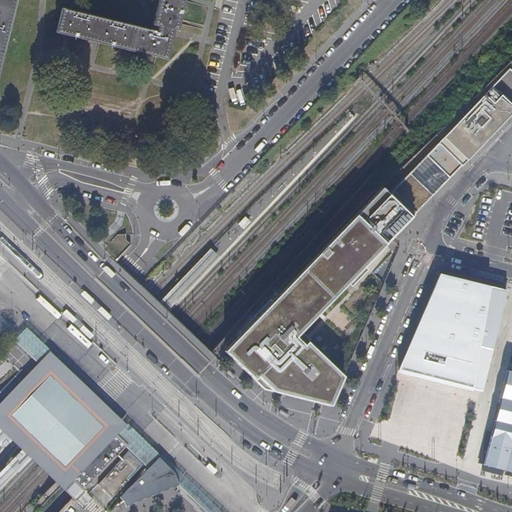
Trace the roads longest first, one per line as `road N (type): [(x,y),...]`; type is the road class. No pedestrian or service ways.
road 1 (primary): [(335,456),(237,397),(40,205)]
road 2 (primary): [(24,219),(223,410),(312,468)]
road 3 (residential): [(489,159),(450,199),(335,456)]
road 4 (residential): [(238,162),(393,0)]
road 5 (primary): [(502,511),(340,459)]
road 6 (residential): [(245,0),(219,101),(238,162)]
